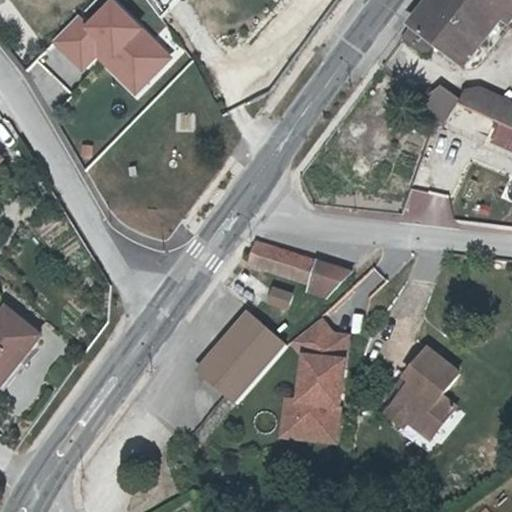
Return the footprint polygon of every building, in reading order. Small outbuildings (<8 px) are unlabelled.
[(504,13),(511,11),(511,0),(428,0),(405,33),(429,52),(439,42),(469,65),(504,13)] [(139,102),(179,62),(120,3),(94,29),(82,17),(54,45),(87,78),(101,64),(139,102)] [(511,101),(480,86),(467,89),(461,101),(502,122),(511,126),(511,101)] [(453,117),(461,101),(440,87),(415,103),(439,120),(453,117)] [(257,267),(312,284),(320,262),(265,243),(257,267)] [(356,273),(320,262),(312,284),(309,291),(329,297),(356,273)] [(271,293),(266,304),(284,311),(289,299),(271,293)] [(235,402),(291,347),(255,311),(200,366),(235,402)] [(0,391),(34,343),(0,319),(0,391)] [(322,359),(306,357),(301,402),(298,422),(339,427),(350,337),(335,335),(324,343),(322,359)] [(428,354),(405,382),(410,387),(403,396),(392,409),(408,422),(406,426),(407,427),(430,445),(456,413),(441,402),(459,379),(428,354)] [(397,392),(403,396),(410,387),(405,382),(397,392)] [(298,422),(301,402),(288,401),(283,436),(336,443),(339,427),(298,422)] [(402,432),(407,427),(406,426),(408,422),(392,409),(385,419),(402,432)]
